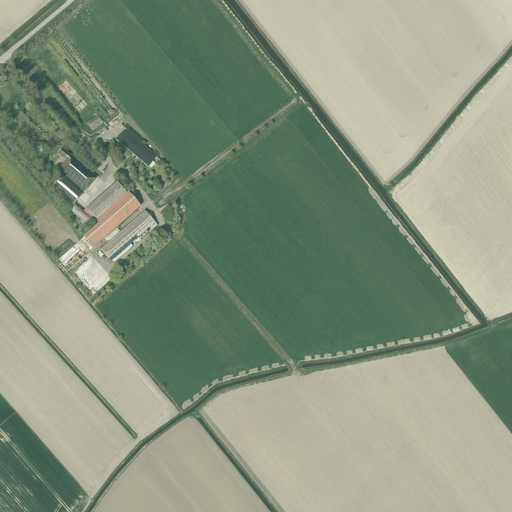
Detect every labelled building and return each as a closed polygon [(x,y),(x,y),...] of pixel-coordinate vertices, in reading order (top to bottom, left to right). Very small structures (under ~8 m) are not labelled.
[(101,118),(90,124),(94,130),(104,123),(101,118)] [(156,157),(127,129),(115,140),(148,167),(156,157)] [(83,194),(83,193),(84,192),(97,177),(76,158),(75,159),(62,148),(57,154),(66,161),(58,170),(81,190),(80,191),(62,175),(52,187),(73,205),(83,194)] [(117,182),(86,209),(96,220),(126,193),(117,182)] [(94,248),(141,207),(128,192),(126,193),(96,220),(99,223),(84,236),(94,248)] [(70,211),(86,225),(91,219),(75,205),(70,211)] [(150,233),(158,226),(145,211),(100,250),(110,262),(147,230),(150,233)]
